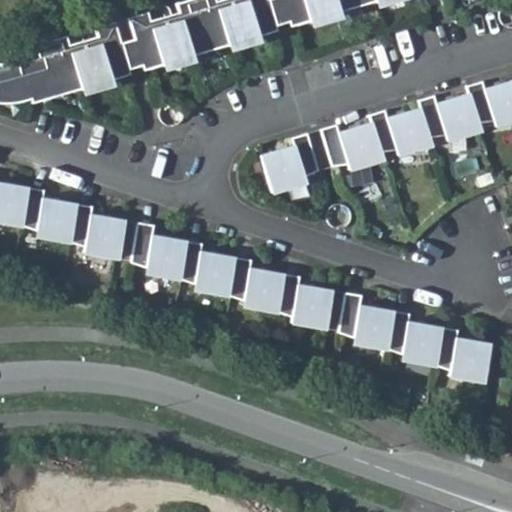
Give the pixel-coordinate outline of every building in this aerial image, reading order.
[(141,70),(142,74),(274,35),(273,30),(265,4),(263,0),(243,0),(245,5),(216,13),(214,6),(212,0),(204,0),(174,9),(177,17),(179,25),(151,33),(148,26),(147,23),(145,16),(136,19),(127,22),(133,43),(141,70)] [(243,0),(235,0),(214,6),(216,13),(245,5),(243,0)] [(273,30),(288,26),(280,0),(265,4),(273,30)] [(288,26),(289,31),(395,0),(280,0),(288,26)] [(511,10),(507,10),(501,13),(499,19),(500,26),(505,30),(511,31),(511,30),(511,10)] [(177,17),(160,22),(148,26),(151,33),(179,25),(177,17)] [(42,103),(128,79),(127,74),(118,47),(112,26),(97,31),(92,32),(94,37),(96,42),(98,50),(71,58),(68,50),(65,40),(61,41),(27,52),(28,55),(29,60),(42,103)] [(96,42),(68,50),(71,58),(98,50),(96,42)] [(118,47),(127,74),(141,70),(133,43),(118,47)] [(3,68),(6,76),(19,72),(29,106),(42,103),(29,60),(24,62),(3,68)] [(0,108),(4,109),(16,108),(29,106),(19,72),(6,76),(3,68),(0,68),(0,108)] [(511,83),(482,93),(480,85),(464,90),(467,97),(435,107),(433,99),(415,105),(418,112),(385,122),(383,115),(368,119),(370,126),(336,136),(334,129),(320,134),(330,170),(342,168),(344,175),(382,164),(379,155),(389,155),(392,161),(430,150),(427,141),(438,140),(440,147),(479,134),(476,126),(487,125),(489,131),(511,124),(511,83)] [(290,142),(291,149),(258,159),(269,198),(304,188),(303,181),(317,174),(306,138),(290,142)] [(0,184),(0,225),(35,233),(34,240),(83,250),(82,257),(116,263),(123,224),(88,217),(90,209),(41,200),(42,193),(0,184)] [(136,226),(130,266),(144,271),(143,277),(191,287),(190,293),(241,304),(242,310),(288,321),(287,326),(323,333),(329,293),(294,286),(295,280),(248,270),(249,262),(198,252),(199,247),(150,238),(151,229),(136,226)] [(358,307),(360,300),(343,297),(337,336),(351,341),(351,347),(400,358),(399,364),(446,374),(446,380),(481,387),(488,347),(453,340),(454,334),(405,324),(406,317),(358,307)]
